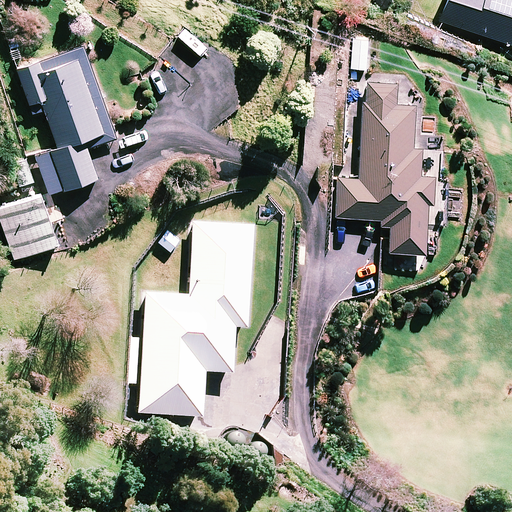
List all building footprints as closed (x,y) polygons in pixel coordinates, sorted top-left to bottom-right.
[(511,0),(444,0),(439,18),(511,41),(511,0)] [(368,38),(352,37),(351,68),(367,69),(368,38)] [(114,135),(82,42),(16,65),(32,111),(44,106),(57,144),(35,152),(48,191),(96,174),(86,144),(114,135)] [(388,247),(425,249),(438,250),(439,225),(445,225),(448,180),(441,179),(443,149),(421,148),(421,146),(412,145),(414,101),(396,101),(397,80),(364,78),(360,176),(343,175),(341,214),(379,216),(379,222),(389,223),(388,247)] [(56,244),(39,196),(0,209),(0,221),(14,260),(56,244)]
